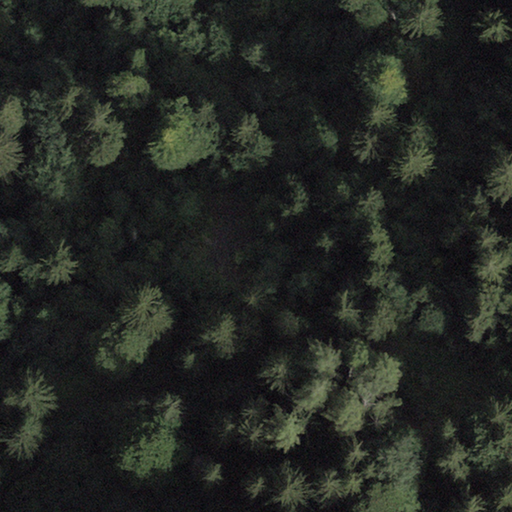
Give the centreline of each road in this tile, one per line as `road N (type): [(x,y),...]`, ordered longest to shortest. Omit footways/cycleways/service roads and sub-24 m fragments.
road 1 (track): [(511,405),(405,351),(328,345),(85,397),(0,431)]
road 2 (track): [(118,390),(0,484)]
